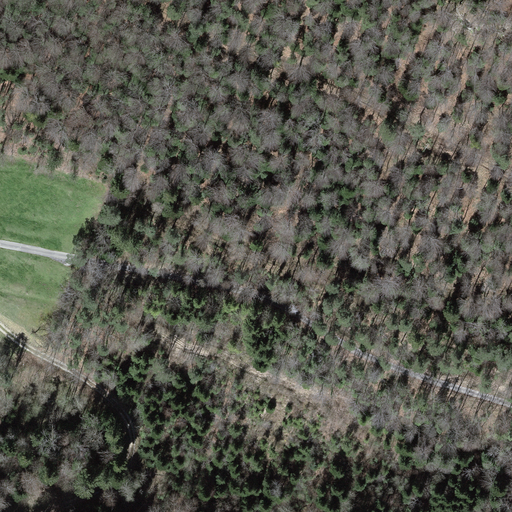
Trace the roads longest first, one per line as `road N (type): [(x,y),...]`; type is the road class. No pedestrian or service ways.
road 1 (track): [(511,402),(344,343),(229,288),(0,243)]
road 2 (track): [(511,173),(150,0)]
road 3 (track): [(0,324),(109,395),(133,427),(132,461),(121,473),(32,511)]
